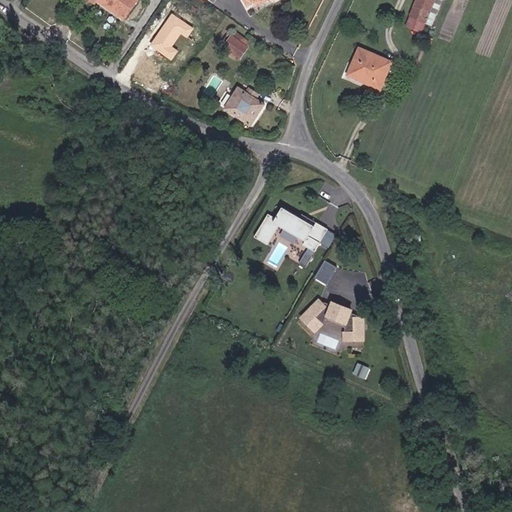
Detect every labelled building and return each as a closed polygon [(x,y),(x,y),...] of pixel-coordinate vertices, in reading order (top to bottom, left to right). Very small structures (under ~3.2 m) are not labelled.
[(124,0),(75,0),(116,30),(133,7),(124,0)] [(274,7),(277,9),(291,2),(289,0),(240,0),(247,15),(255,12),(257,15),(274,7)] [(419,0),(415,10),(430,16),(437,0),(419,0)] [(191,10),(199,15),(203,10),(195,4),(191,10)] [(412,17),(427,24),(430,16),(415,10),(412,17)] [(218,51),(222,54),(229,44),(225,41),(218,51)] [(238,66),(246,57),(229,44),(222,54),(227,58),(234,63),(238,66)] [(362,84),(378,91),(390,63),(358,50),(349,71),(365,78),(362,84)] [(232,66),(234,63),(227,58),(224,61),(232,66)] [(347,78),(362,84),(365,78),(349,71),(347,78)] [(248,127),(268,96),(252,86),(253,83),(249,82),(241,77),(219,109),(248,127)] [(260,88),(262,84),(252,77),(249,82),(253,83),(260,88)] [(354,160),(363,164),(368,155),(359,151),(354,160)] [(322,232),(310,225),(308,229),(275,212),(269,223),(262,219),(249,243),(263,250),(273,230),(300,245),(299,246),(311,253),(322,232)] [(315,278),(328,285),(338,265),(326,259),(315,278)] [(345,342),(367,341),(366,316),(355,316),(355,304),(322,306),(322,313),(304,314),(305,329),(344,327),(345,342)] [(320,335),(318,342),(336,347),(338,339),(320,335)]
